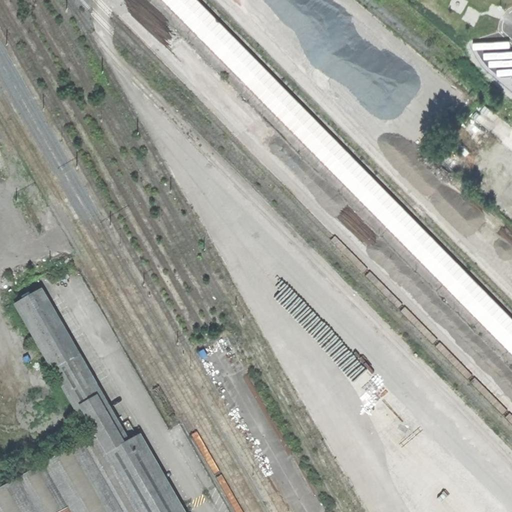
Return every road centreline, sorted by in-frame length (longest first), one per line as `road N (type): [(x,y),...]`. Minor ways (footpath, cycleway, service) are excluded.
road 1 (unknown): [(511,500),(326,310),(158,117),(116,56),(108,0)]
road 2 (unknown): [(234,389),(306,511)]
